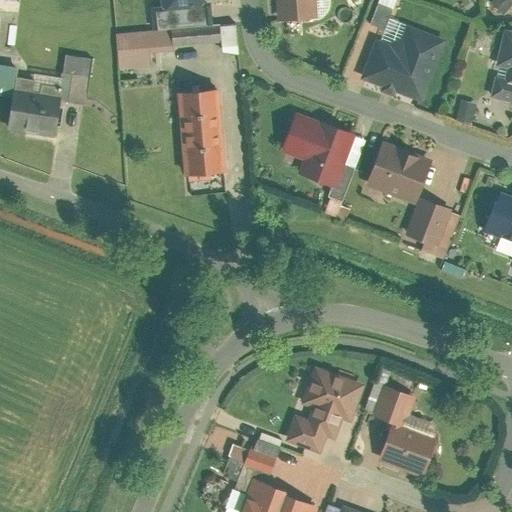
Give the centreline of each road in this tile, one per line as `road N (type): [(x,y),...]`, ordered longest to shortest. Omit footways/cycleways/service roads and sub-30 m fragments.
road 1 (residential): [(511,159),(294,78),(264,59),(243,0)]
road 2 (unclassified): [(0,176),(216,261),(242,277),(268,325)]
road 3 (tertiary): [(511,365),(358,315),(268,325)]
road 4 (tertiary): [(268,325),(221,357),(198,387),(141,511)]
